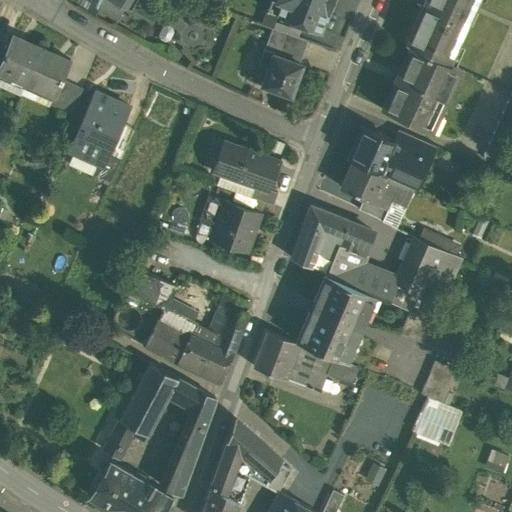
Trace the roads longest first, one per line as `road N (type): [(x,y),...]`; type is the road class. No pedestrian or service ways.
road 1 (residential): [(186,511),(319,138)]
road 2 (residential): [(40,3),(228,102),(319,138)]
road 3 (residential): [(319,138),(374,0)]
